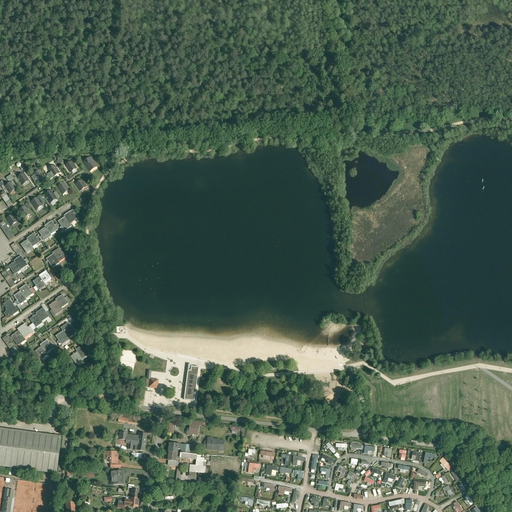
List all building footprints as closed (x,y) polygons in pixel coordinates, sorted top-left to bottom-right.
[(98,167),(91,157),(90,157),(90,158),(84,162),(90,172),(98,167)] [(73,160),(65,166),(70,173),(78,168),(73,160)] [(55,165),(48,169),(54,177),(60,173),(55,165)] [(40,170),(38,171),(37,168),(33,171),(35,173),(33,174),(34,176),(38,181),(39,182),(46,178),(40,170)] [(24,173),(17,178),(23,185),(30,181),(24,173)] [(82,179),(75,184),(80,192),(87,186),(82,179)] [(12,182),(5,187),(10,194),(17,189),(12,182)] [(64,182),(57,187),(63,195),(70,190),(69,189),(64,182)] [(51,191),(45,195),(44,194),(50,203),(57,199),(51,190),(51,191)] [(14,205),(6,193),(1,196),(9,208),(14,205)] [(38,197),(31,202),(36,210),(43,205),(38,197)] [(31,214),(25,206),(19,211),(24,219),(31,214)] [(71,211),(65,216),(66,218),(71,224),(77,220),(76,219),(71,211)] [(13,214),(6,219),(11,226),(18,222),(13,214)] [(71,224),(66,218),(59,222),(65,231),(72,227),(71,224)] [(52,222),(45,226),(46,228),(51,235),(58,230),(52,222)] [(46,228),(40,232),(45,241),(52,236),(51,235),(46,228)] [(15,238),(10,230),(5,233),(10,241),(15,238)] [(34,234),(27,239),(28,240),(33,247),(40,243),(34,234)] [(28,240),(21,245),(27,254),(34,249),(33,247),(28,240)] [(15,243),(11,246),(16,253),(20,250),(15,243)] [(60,249),(53,253),(54,254),(59,263),(66,258),(60,249)] [(54,254),(47,259),(52,268),(60,263),(59,263),(54,254)] [(27,265),(21,256),(14,261),(15,262),(20,269),(27,265)] [(15,262),(9,266),(15,275),(21,270),(20,269),(15,262)] [(46,271),(39,276),(40,277),(45,285),(52,280),(46,271)] [(17,285),(10,276),(5,279),(12,288),(17,285)] [(40,277),(33,282),(39,291),(46,286),(45,285),(40,277)] [(27,285),(20,289),(21,292),(26,299),(33,294),(27,285)] [(26,299),(21,292),(14,296),(20,305),(27,300),(26,299)] [(69,304),(63,295),(56,300),(57,301),(62,309),(69,304)] [(10,300),(4,305),(8,311),(5,313),(8,319),(18,312),(10,300)] [(57,301),(49,306),(56,315),(63,310),(62,309),(57,301)] [(50,317),(44,308),(36,313),(37,314),(43,323),(44,323),(43,322),(50,317)] [(43,323),(37,314),(30,319),(36,328),(43,323)] [(76,334),(68,323),(61,328),(63,331),(69,339),(76,334)] [(32,333),(25,324),(18,329),(19,331),(25,338),(32,333)] [(19,331),(12,337),(18,346),(26,340),(25,338),(19,331)] [(63,331),(56,337),(62,345),(69,340),(69,339),(63,331)] [(17,350),(9,338),(5,341),(13,353),(17,350)] [(47,340),(41,345),(48,355),(46,352),(52,348),(53,349),(47,340)] [(48,355),(41,345),(40,345),(42,347),(36,351),(42,360),(42,359),(41,358),(47,354),(48,356),(48,355)] [(84,345),(77,350),(78,352),(83,359),(90,354),(84,345)] [(83,359),(78,352),(71,357),(77,365),(84,361),(83,359)] [(192,365),(188,365),(184,400),(194,401),(199,368),(192,367),(192,365)] [(158,383),(153,382),(153,380),(150,379),(149,388),(157,389),(158,383)] [(62,436),(0,428),(0,466),(57,474),(62,436)] [(147,434),(139,433),(139,436),(127,435),(127,440),(134,441),(146,443),(147,434)] [(220,440),(213,440),(213,438),(208,438),(208,442),(206,442),(205,443),(205,445),(206,447),(208,447),(207,449),(219,450),(224,450),(224,441),(220,441),(220,440)] [(146,443),(134,441),(133,445),(138,445),(138,447),(136,446),(135,450),(145,451),(146,443)] [(323,443),(315,442),(313,452),(322,454),(323,443)] [(182,445),(170,443),(169,452),(177,453),(178,449),(181,450),(182,445)] [(335,451),(329,444),(326,446),(332,454),(335,451)] [(191,446),(183,445),(182,453),(189,454),(191,446)] [(375,448),(365,446),(364,454),(367,455),(368,451),(374,451),(375,448)] [(177,453),(169,452),(169,456),(166,455),(166,460),(168,460),(176,461),(178,462),(179,460),(176,459),(177,453)] [(421,454),(413,452),(412,456),(416,457),(415,461),(415,462),(419,463),(421,454)] [(118,453),(106,453),(106,460),(110,460),(110,461),(111,461),(111,464),(112,464),(118,463),(118,453)] [(291,456),(281,454),(280,459),(285,459),(285,463),(289,464),(291,456)] [(333,459),(323,455),(321,459),(322,459),(320,461),(324,463),(325,461),(331,463),(333,459)] [(298,457),(293,456),(292,466),(297,466),(298,461),(303,462),(304,462),(304,458),(302,457),(298,457)] [(445,457),(440,461),(449,471),(454,467),(445,457)] [(197,458),(197,460),(196,466),(190,465),(190,472),(205,473),(206,461),(203,461),(204,458),(197,458)] [(260,465),(249,464),(249,468),(248,474),(252,474),(253,468),(254,468),(257,469),(259,469),(260,465)] [(331,470),(321,468),(320,472),(323,472),(322,476),(325,476),(325,478),(329,478),(331,470)] [(339,469),(338,468),(337,472),(339,473),(337,477),(343,479),(346,471),(343,470),(339,469)] [(427,474),(419,469),(417,473),(418,474),(425,477),(427,474)] [(460,479),(455,471),(451,474),(457,482),(460,479)] [(119,472),(112,472),(112,478),(114,478),(114,484),(124,484),(124,473),(124,472),(119,472)] [(358,477),(349,472),(347,475),(348,475),(346,478),(354,483),(358,477)] [(396,477),(386,473),(383,481),(387,483),(388,479),(389,479),(392,480),(395,481),(396,477)] [(254,479),(242,478),(241,482),(247,483),(247,486),(251,486),(252,485),(256,486),(256,480),(254,479)] [(402,479),(401,478),(396,487),(400,489),(402,485),(405,480),(404,480),(402,479)] [(373,482),(366,479),(364,482),(367,483),(367,485),(371,487),(373,482)] [(426,483),(414,482),(413,490),(415,491),(416,486),(418,487),(422,487),(425,487),(426,487),(426,483)] [(275,486),(262,484),(261,487),(266,488),(270,489),(270,491),(270,492),(274,493),(275,486)] [(453,495),(449,486),(443,489),(445,493),(445,492),(448,498),(453,495)] [(292,490),(279,487),(277,495),(283,496),(283,493),(285,492),(286,492),(289,493),(291,493),(292,490)] [(13,490),(6,489),(5,497),(3,511),(10,511),(12,498),(13,490)] [(140,490),(132,489),(131,497),(139,498),(140,490)] [(474,504),(468,496),(465,498),(467,501),(469,504),(471,506),(474,504)] [(131,497),(131,500),(126,500),(125,500),(119,499),(118,505),(125,505),(138,507),(139,498),(131,497)] [(254,499),(238,497),(238,501),(248,502),(248,505),(253,506),(254,499)] [(320,499),(312,497),(310,504),(313,505),(313,506),(318,507),(320,499)] [(351,504),(341,501),(339,509),(343,510),(343,506),(345,507),(349,508),(350,508),(351,504)] [(65,503),(65,511),(75,511),(75,502),(65,503)] [(459,511),(463,510),(457,502),(454,504),(454,505),(453,506),(456,511),(459,511)]
